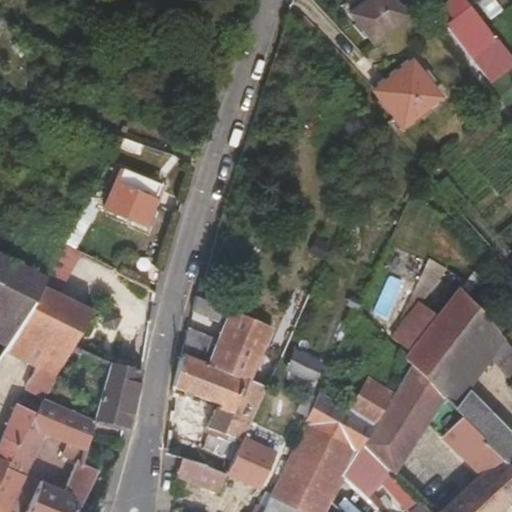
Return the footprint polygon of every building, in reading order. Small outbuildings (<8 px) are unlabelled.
[(415,7),(409,0),(366,0),(361,4),(383,32),(415,7)] [(510,33),(496,14),(483,0),(476,0),(456,16),(481,46),(493,35),(490,30),(495,25),(504,38),(510,33)] [(451,88),(425,53),(384,81),(413,117),(451,88)] [(42,180),(65,135),(46,126),(23,171),(42,180)] [(104,210),(143,228),(160,189),(121,172),(104,210)] [(116,267),(148,286),(156,272),(124,253),(116,267)] [(41,288),(46,279),(0,255),(0,343),(7,346),(41,288)] [(63,386),(84,348),(106,309),(41,288),(7,346),(7,366),(26,375),(31,367),(63,386)] [(503,325),(474,290),(424,366),(453,397),(503,325)] [(242,313),(210,296),(205,314),(236,327),(242,313)] [(281,330),(242,313),(236,327),(224,354),(217,366),(256,381),(281,330)] [(511,348),(511,334),(503,325),(453,397),(466,410),(503,360),(511,348)] [(224,354),(199,342),(196,359),(217,366),(224,354)] [(151,378),(156,360),(129,347),(119,365),(125,368),(111,411),(108,425),(137,435),(138,436),(154,381),(151,378)] [(511,348),(503,360),(511,370),(511,348)] [(285,378),(292,365),(280,358),(273,372),(285,378)] [(278,393),(256,381),(217,366),(196,359),(190,391),(224,405),(215,426),(254,447),(278,393)] [(453,397),(424,366),(406,396),(372,452),(403,481),(453,397)] [(363,420),(335,396),(299,468),(281,505),(277,511),(298,511),(300,509),(305,511),(336,511),(342,502),(356,480),(372,452),(406,396),(386,381),(363,420)] [(96,464),(108,425),(111,411),(61,389),(44,419),(0,498),(0,511),(2,511),(19,511),(61,438),(83,448),(80,456),(96,464)] [(0,498),(44,419),(27,410),(1,458),(0,457),(0,498)] [(511,431),(498,416),(485,430),(511,458),(511,431)] [(511,458),(485,430),(478,424),(436,466),(453,485),(434,507),(439,511),(509,511),(511,509),(511,458)] [(287,462),(254,447),(238,478),(272,493),(287,462)] [(403,481),(372,452),(356,480),(388,510),(393,505),(383,496),(390,488),(416,511),(439,511),(434,507),(403,481)] [(229,498),(237,481),(200,464),(192,481),(229,498)] [(92,511),(95,505),(106,480),(93,472),(81,497),(57,487),(43,511),(92,511)] [(277,511),(281,505),(273,501),(267,511),(277,511)] [(351,511),(342,502),(336,511),(351,511)]
